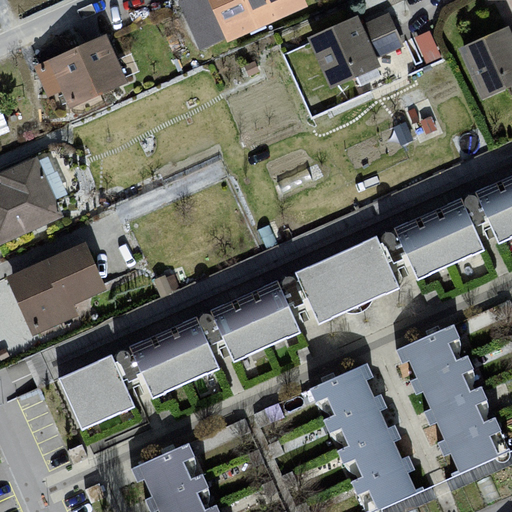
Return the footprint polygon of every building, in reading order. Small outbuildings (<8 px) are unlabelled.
[(305,0),(189,0),(180,4),(200,49),(225,37),(227,43),(308,7),(305,0)] [(483,0),(481,0),(450,9),(460,43),(501,31),(494,8),(486,10),(483,0)] [(355,19),(306,41),(328,92),(377,72),(372,64),(402,51),(387,17),(361,31),(355,19)] [(415,35),(426,60),(441,54),(430,29),(415,35)] [(508,30),(454,55),(478,107),(511,93),(511,38),(511,39),(508,30)] [(103,40),(34,70),(47,102),(59,98),(65,114),(124,86),(103,40)] [(6,185),(0,187),(0,243),(61,217),(36,160),(1,175),(6,185)] [(511,180),(478,196),(500,244),(511,238),(511,180)] [(463,201),(396,231),(419,281),(486,252),(463,201)] [(376,239),(296,275),(321,330),(401,294),(376,239)] [(85,245),(10,279),(36,336),(80,316),(75,305),(106,291),(85,245)] [(280,284),(213,315),(235,363),(302,332),(280,284)] [(198,320),(132,350),(154,400),(221,371),(198,320)] [(450,328),(396,354),(453,477),(493,462),(481,441),(499,434),(492,421),(480,429),(470,410),(485,405),(479,392),(464,398),(457,380),(472,375),(466,362),(453,369),(444,346),(457,343),(450,328)] [(113,357),(60,381),(83,432),(136,409),(113,357)] [(364,369),(306,393),(313,405),(324,401),(330,419),(322,423),(325,436),(338,432),(344,451),(333,455),(340,466),(351,462),(359,481),(346,484),(353,499),(365,490),(372,507),(364,509),(364,511),(378,511),(425,495),(423,490),(412,495),(406,475),(415,474),(409,460),(400,464),(392,446),(401,442),(393,429),(384,433),(379,415),(387,414),(380,399),(374,404),(366,386),(371,383),(364,369)] [(188,449),(132,472),(150,511),(213,511),(210,511),(197,511),(191,497),(205,494),(199,480),(186,485),(179,467),(195,463),(188,449)]
